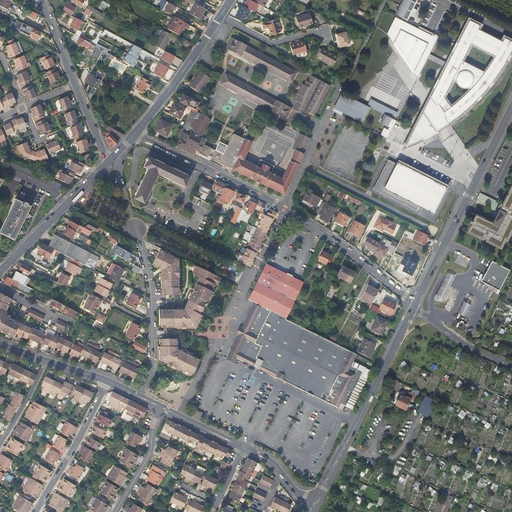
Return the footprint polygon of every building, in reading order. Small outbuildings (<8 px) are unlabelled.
[(7,9),(11,1),(10,0),(9,0),(0,0),(0,5),(0,6),(2,7),(7,9)] [(100,7),(107,10),(109,3),(103,0),(100,7)] [(408,22),(409,19),(411,17),(413,18),(417,11),(414,10),(418,0),(419,0),(422,2),(422,0),(405,0),(398,13),(397,16),(408,22)] [(62,10),(70,15),(74,7),(66,3),(62,10)] [(162,11),(170,15),(172,11),(174,7),(167,3),(162,11)] [(199,20),(205,9),(195,4),(189,15),(199,20)] [(31,10),(28,16),(35,19),(38,14),(31,10)] [(310,11),(298,15),(301,26),(306,25),(306,23),(313,21),(310,11)] [(84,27),(86,23),(75,18),(71,25),(75,26),(74,27),(78,29),(82,31),(84,27)] [(193,33),(195,29),(175,18),(173,22),(172,22),(170,26),(171,27),(169,30),(179,36),(183,28),(193,33)] [(419,65),(420,64),(426,53),(430,55),(439,38),(433,35),(432,37),(418,30),(396,18),(387,35),(398,51),(399,50),(401,54),(414,73),(413,74),(417,80),(423,68),(419,65)] [(268,23),(263,25),(264,29),(270,27),(271,30),(270,31),(271,35),(281,32),(277,19),(267,22),(268,23)] [(19,29),(22,23),(17,20),(14,27),(19,29)] [(450,126),(455,122),(466,113),(473,107),(482,98),(489,90),(499,77),(504,69),(511,55),(511,42),(508,40),(506,44),(477,29),(479,25),(470,21),(462,37),(462,38),(458,44),(454,53),(455,53),(450,67),(454,69),(451,77),(449,76),(446,76),(443,75),(442,76),(431,99),(435,106),(429,119),(424,112),(414,131),(428,138),(436,134),(438,133),(437,131),(449,124),(450,126)] [(24,33),(28,25),(22,23),(19,29),(19,30),(24,33)] [(32,29),(33,28),(28,25),(24,33),(31,36),(32,34),(30,33),(32,29)] [(419,28),(418,30),(432,37),(433,35),(419,28)] [(40,33),(32,29),(30,33),(32,34),(31,36),(37,39),(40,33)] [(163,50),(171,36),(162,31),(154,45),(163,50)] [(347,33),(337,35),(341,48),(350,45),(347,33)] [(98,58),(102,50),(80,37),(78,36),(76,40),(78,41),(77,43),(81,46),(81,44),(88,48),(88,49),(89,49),(90,48),(93,50),(92,52),(95,54),(94,56),(98,58)] [(289,79),(292,80),(297,72),(232,38),(228,46),(230,47),(229,49),(271,71),(272,69),(275,71),(274,73),(288,80),(289,79)] [(296,43),(291,45),(294,55),(307,51),(304,42),(297,44),(296,43)] [(10,58),(19,54),(14,43),(6,46),(10,58)] [(107,52),(109,49),(97,43),(96,46),(107,52)] [(135,67),(144,49),(133,43),(124,61),(135,67)] [(322,49),(319,54),(317,58),(333,66),(338,56),(334,54),(334,55),(327,51),(327,50),(322,48),(322,49)] [(112,59),(113,56),(102,50),(98,58),(93,68),(92,68),(88,74),(89,75),(86,82),(97,88),(101,80),(105,72),(103,71),(99,77),(100,77),(99,78),(94,76),(99,69),(100,69),(108,56),(112,59)] [(414,73),(401,54),(399,50),(398,51),(399,52),(413,74),(414,73)] [(165,51),(160,60),(170,65),(175,56),(165,51)] [(426,53),(420,64),(419,65),(423,68),(424,66),(430,55),(426,53)] [(455,53),(454,53),(443,75),(446,76),(449,76),(451,77),(454,69),(450,67),(455,53)] [(50,58),(48,55),(39,59),(40,62),(41,61),(45,69),(54,65),(51,57),(50,58)] [(16,68),(17,72),(31,66),(29,63),(26,64),(23,56),(14,59),(17,67),(16,68)] [(157,66),(153,73),(165,80),(172,69),(160,62),(157,66)] [(56,72),(54,69),(45,73),(46,76),(47,76),(51,83),(60,79),(57,71),(56,72)] [(19,87),(29,83),(28,80),(29,80),(25,71),(16,76),(19,83),(18,84),(19,87)] [(210,78),(201,71),(195,79),(193,82),(192,82),(189,85),(198,92),(199,92),(201,89),(202,89),(210,78)] [(226,74),(222,82),(225,84),(224,85),(238,93),(239,91),(242,93),(241,95),(283,117),(286,111),(289,112),(291,108),(226,74)] [(145,80),(136,75),(129,86),(138,91),(141,85),(142,85),(145,80)] [(299,103),(295,111),(306,116),(308,112),(314,115),(329,84),(310,75),(307,81),(305,80),(303,84),(301,83),(296,94),(298,95),(295,101),(297,102),(299,103)] [(26,100),(36,96),(33,89),(32,89),(30,86),(20,90),(22,93),(23,93),(26,100)] [(16,102),(12,92),(5,95),(5,96),(2,98),(7,107),(10,106),(9,105),(16,102)] [(343,93),(336,107),(362,121),(365,116),(366,116),(371,108),(343,93)] [(188,105),(188,107),(193,109),(195,110),(197,107),(189,103),(192,98),(184,94),(180,101),(188,105)] [(60,108),(61,112),(71,108),(70,105),(71,104),(67,96),(58,100),(61,108),(60,108)] [(435,106),(431,99),(424,112),(429,119),(435,106)] [(32,117),(33,120),(43,116),(42,113),(43,112),(39,104),(30,108),(33,116),(32,117)] [(184,109),(174,104),(170,113),(180,118),(184,109)] [(195,119),(196,118),(199,112),(195,110),(193,109),(189,115),(195,119)] [(66,122),(67,126),(77,122),(75,119),(77,118),(73,110),(72,111),(64,114),(67,122),(66,122)] [(211,119),(201,114),(198,119),(196,118),(195,119),(191,127),(193,128),(187,140),(181,137),(177,144),(184,148),(185,146),(195,151),(195,150),(198,145),(211,119)] [(391,128),(395,120),(386,115),(382,123),(390,127),(391,128)] [(12,120),(16,129),(19,128),(20,129),(26,127),(22,117),(16,120),(15,118),(12,120)] [(35,123),(36,127),(37,126),(41,134),(50,129),(47,122),(46,122),(44,119),(35,123)] [(3,125),(7,135),(13,132),(13,131),(16,129),(12,120),(9,121),(9,123),(3,125)] [(166,138),(172,126),(162,120),(156,131),(161,133),(160,134),(166,138)] [(397,121),(395,120),(391,128),(390,127),(388,130),(391,131),(397,121)] [(72,137),(73,140),(83,136),(82,133),(83,132),(79,124),(70,128),(73,136),(72,137)] [(450,126),(449,124),(437,131),(438,133),(438,134),(450,126)] [(121,139),(123,136),(111,127),(109,127),(107,130),(111,133),(111,134),(113,136),(115,134),(121,139)] [(388,139),(391,131),(388,130),(385,128),(381,135),(388,139)] [(418,143),(428,138),(414,131),(406,148),(413,145),(418,143)] [(303,154),(311,138),(300,133),(292,148),(296,150),(303,154)] [(202,147),(198,145),(195,150),(200,152),(199,154),(227,167),(228,166),(228,165),(231,166),(230,168),(233,169),(232,169),(284,194),(303,154),(296,150),(282,178),(274,175),(274,174),(273,173),(272,174),(270,173),(273,166),(260,159),(257,166),(243,160),(251,142),(234,134),(232,134),(223,154),(204,145),(202,147)] [(113,146),(117,142),(109,135),(107,138),(108,139),(107,140),(110,148),(112,146),(113,146)] [(78,151),(79,154),(89,150),(87,146),(89,146),(85,138),(84,139),(76,142),(79,150),(78,151)] [(45,144),(49,154),(62,148),(61,145),(59,146),(57,140),(56,140),(45,144)] [(24,156),(30,158),(33,151),(29,150),(26,142),(17,146),(20,154),(23,153),(24,156)] [(33,151),(30,158),(35,160),(38,159),(40,162),(48,159),(43,149),(36,152),(33,151)] [(143,167),(147,169),(146,171),(144,174),(145,175),(142,181),(141,181),(138,186),(137,186),(136,189),(137,190),(134,195),(134,196),(133,198),(143,203),(157,175),(185,186),(189,177),(186,175),(186,174),(181,172),(181,171),(178,169),(177,170),(172,167),(171,168),(162,164),(163,163),(160,162),(160,161),(157,159),(157,160),(154,159),(153,159),(148,157),(143,167)] [(83,167),(85,164),(75,159),(73,162),(71,161),(68,168),(78,173),(81,167),(83,167)] [(60,192),(64,185),(43,175),(26,167),(13,160),(10,167),(54,188),(54,189),(60,192)] [(389,160),(373,189),(416,212),(419,207),(434,214),(448,187),(447,186),(404,164),(399,161),(397,164),(389,160)] [(73,178),(74,174),(65,170),(63,173),(61,172),(57,178),(68,183),(71,177),(73,178)] [(221,182),(216,180),(212,188),(215,190),(217,185),(224,189),(226,184),(221,182)] [(208,194),(212,185),(205,182),(204,183),(202,182),(198,190),(208,194)] [(217,203),(216,206),(221,208),(223,203),(226,205),(229,199),(230,199),(233,192),(225,188),(222,196),(221,195),(217,203)] [(315,207),(315,206),(320,199),(311,194),(313,190),(309,188),(302,202),(306,204),(307,203),(315,207)] [(473,225),(470,232),(484,239),(485,238),(489,240),(488,241),(503,248),(507,239),(509,240),(511,234),(511,189),(510,192),(511,193),(510,196),(509,196),(502,211),(499,216),(503,221),(499,224),(498,223),(496,224),(478,215),(475,222),(473,221),(471,224),(473,225)] [(480,193),(478,197),(489,202),(491,207),(492,207),(489,202),(491,198),(480,193)] [(492,207),(491,207),(492,209),(494,210),(496,209),(499,202),(491,198),(489,202),(492,207)] [(15,200),(0,230),(0,233),(13,240),(29,206),(26,205),(27,203),(24,202),(23,203),(15,200)] [(244,205),(243,205),(243,206),(238,217),(240,218),(244,211),(251,214),(256,205),(248,201),(247,203),(245,206),(244,205)] [(323,204),(322,206),(318,213),(329,219),(335,208),(324,203),(323,204)] [(238,217),(243,206),(239,205),(234,215),(233,214),(230,221),(234,224),(238,217)] [(263,215),(260,221),(269,226),(272,219),(273,220),(275,216),(267,212),(267,213),(266,216),(263,215)] [(345,215),(343,214),(339,212),(335,221),(344,226),(349,217),(345,215)] [(382,230),(391,234),(395,227),(390,225),(387,223),(388,221),(378,216),(373,227),(380,231),(381,229),(382,230)] [(269,226),(260,221),(257,228),(266,232),(269,226)] [(70,222),(67,228),(81,236),(82,233),(80,232),(80,233),(76,231),(79,226),(70,222)] [(364,226),(360,224),(358,223),(354,222),(349,232),(358,237),(364,226)] [(98,228),(99,228),(98,230),(103,232),(104,230),(98,227),(93,225),(93,224),(93,225),(89,223),(87,227),(86,226),(84,228),(86,229),(89,231),(90,232),(91,229),(95,232),(98,228)] [(81,236),(67,228),(64,233),(72,238),(74,235),(75,236),(76,236),(90,244),(91,241),(85,238),(84,237),(81,236)] [(266,232),(257,228),(253,235),(263,239),(264,240),(267,233),(266,232)] [(426,240),(427,240),(429,237),(417,230),(412,240),(424,246),(426,240)] [(245,231),(242,238),(249,242),(252,234),(245,231)] [(118,238),(110,234),(109,237),(108,237),(111,239),(110,242),(111,243),(115,245),(118,238)] [(54,235),(48,246),(84,265),(90,254),(60,238),(54,235)] [(263,239),(253,235),(250,242),(253,243),(251,246),(258,250),(259,249),(260,246),(259,246),(263,239)] [(379,244),(367,237),(363,245),(367,247),(367,248),(374,253),(379,244)] [(379,244),(374,253),(383,257),(386,251),(391,253),(394,247),(390,245),(391,243),(387,241),(384,246),(379,244)] [(55,251),(42,244),(37,253),(49,259),(53,252),(55,252),(55,251)] [(118,245),(114,253),(128,261),(132,253),(118,245)] [(247,249),(243,255),(253,260),(256,253),(257,254),(258,250),(251,246),(250,250),(247,249)] [(169,252),(159,247),(151,263),(158,267),(158,268),(160,269),(160,287),(161,287),(162,294),(178,294),(177,258),(168,254),(169,252)] [(326,264),(330,256),(322,252),(318,261),(326,264)] [(408,260),(415,264),(417,264),(420,258),(411,254),(408,260)] [(243,255),(240,262),(250,267),(254,260),(253,260),(243,255)] [(405,259),(400,269),(410,274),(415,264),(408,260),(405,259)] [(60,268),(70,273),(74,265),(64,260),(60,267),(60,268)] [(505,280),(510,270),(492,261),(487,271),(505,280)] [(31,270),(18,263),(15,268),(19,271),(20,270),(29,274),(31,270)] [(220,278),(219,276),(195,265),(194,267),(191,273),(198,276),(183,308),(158,308),(158,325),(165,325),(166,327),(194,326),(200,314),(199,313),(205,300),(207,301),(211,290),(210,290),(214,283),(217,285),(220,278)] [(109,278),(117,282),(123,270),(115,266),(109,278)] [(249,301),(253,303),(255,304),(285,319),(292,306),(300,289),(301,286),(303,284),(265,266),(249,301)] [(336,273),(337,274),(337,276),(346,281),(351,270),(342,266),(338,272),(337,271),(336,273)] [(52,280),(60,285),(65,275),(57,271),(56,271),(52,280)] [(498,295),(505,280),(487,271),(482,282),(493,288),(492,289),(497,291),(496,293),(498,295)] [(12,275),(10,278),(26,286),(29,279),(16,272),(14,276),(12,275)] [(456,277),(448,273),(444,282),(448,285),(451,286),(456,277)] [(7,277),(4,283),(10,286),(11,284),(17,287),(18,285),(22,287),(21,289),(21,290),(25,292),(27,287),(26,286),(10,278),(7,277)] [(106,298),(109,292),(107,291),(111,284),(100,279),(94,292),(106,298)] [(448,285),(444,282),(435,299),(443,303),(451,286),(448,285)] [(371,304),(378,291),(368,285),(361,298),(371,304)] [(0,330),(12,336),(14,333),(19,323),(17,322),(17,321),(10,317),(9,318),(8,318),(6,317),(6,315),(7,314),(6,310),(5,311),(4,309),(5,307),(8,306),(10,300),(9,299),(10,297),(0,291),(0,330)] [(131,294),(125,304),(134,309),(137,304),(137,303),(139,298),(131,294)] [(100,305),(102,300),(90,295),(83,309),(93,314),(98,304),(100,305)] [(396,305),(384,299),(380,309),(391,315),(393,311),(393,310),(396,305)] [(60,307),(64,309),(65,306),(56,302),(53,300),(50,305),(54,306),(53,308),(56,309),(57,308),(59,309),(60,307)] [(471,305),(464,301),(458,313),(466,317),(471,305)] [(253,303),(241,327),(243,328),(255,304),(253,303)] [(244,338),(239,335),(232,349),(270,368),(269,370),(269,371),(269,372),(273,374),(275,375),(331,404),(337,406),(339,402),(351,407),(369,370),(349,361),(353,353),(347,350),(335,344),(334,344),(327,340),(319,336),(297,325),(296,324),(285,319),(255,304),(243,328),(248,331),(244,338)] [(78,318),(80,314),(77,312),(65,306),(64,309),(67,311),(66,314),(71,317),(72,315),(78,318)] [(41,322),(44,316),(30,310),(28,316),(30,316),(35,319),(41,322)] [(99,315),(96,320),(103,323),(105,318),(99,315)] [(387,322),(377,317),(371,330),(380,335),(387,322)] [(63,330),(66,324),(58,320),(55,326),(57,327),(63,330)] [(14,333),(20,336),(25,326),(19,323),(14,333)] [(131,323),(125,337),(130,339),(133,341),(140,327),(131,323)] [(26,339),(26,338),(31,329),(25,326),(20,336),(26,339)] [(235,333),(237,334),(239,335),(244,338),(248,331),(243,328),(241,327),(238,326),(235,333)] [(26,338),(32,340),(37,330),(31,327),(31,329),(26,338)] [(32,340),(38,343),(41,338),(43,333),(37,330),(32,340)] [(42,343),(48,345),(53,335),(47,332),(42,343)] [(232,344),(226,357),(226,358),(232,362),(235,356),(242,359),(269,372),(269,371),(269,370),(270,368),(232,349),(239,335),(237,334),(232,344)] [(54,348),(54,347),(59,338),(53,335),(48,345),(54,348)] [(54,347),(60,349),(65,339),(59,336),(59,338),(54,347)] [(192,373),(199,359),(176,348),(176,338),(160,338),(160,345),(159,345),(159,359),(184,372),(185,370),(192,373)] [(60,349),(66,352),(71,342),(65,339),(60,349)] [(139,351),(142,345),(133,341),(130,339),(127,345),(139,351)] [(356,351),(367,356),(371,346),(370,345),(371,343),(363,339),(356,351)] [(77,357),(79,353),(83,344),(78,341),(76,345),(73,343),(69,352),(77,357)] [(79,353),(88,357),(94,345),(88,342),(87,346),(83,344),(79,353)] [(371,346),(367,356),(369,357),(375,344),(371,343),(370,345),(371,346)] [(94,345),(88,357),(96,362),(101,353),(97,351),(99,348),(94,345)] [(108,365),(114,352),(108,350),(106,353),(104,352),(99,361),(108,365)] [(119,355),(114,352),(108,365),(116,369),(121,360),(118,358),(119,355)] [(127,374),(134,362),(127,359),(126,362),(123,361),(119,370),(127,374)] [(7,371),(10,365),(4,362),(0,369),(0,372),(5,375),(7,371)] [(136,378),(140,369),(137,368),(139,364),(134,362),(127,374),(136,378)] [(14,377),(19,367),(14,364),(9,374),(14,377)] [(20,380),(25,370),(19,367),(14,377),(20,380)] [(26,383),(31,373),(25,370),(20,380),(26,383)] [(37,376),(31,373),(26,383),(32,386),(37,376)] [(42,390),(47,393),(53,381),(45,376),(40,385),(43,387),(42,390)] [(456,386),(461,388),(464,382),(459,380),(456,386)] [(53,381),(47,393),(53,396),(55,392),(58,394),(62,385),(58,383),(53,381)] [(62,385),(58,394),(63,396),(65,393),(68,394),(72,386),(64,381),(62,385)] [(84,389),(75,385),(71,393),(74,395),(72,398),(78,401),(84,389)] [(92,393),(84,389),(78,401),(83,404),(85,400),(88,402),(92,393)] [(121,395),(112,391),(108,400),(110,401),(109,405),(115,407),(121,395)] [(24,396),(20,394),(16,392),(10,405),(17,409),(18,409),(24,396)] [(121,395),(115,407),(120,410),(122,407),(125,408),(129,399),(121,395)] [(412,399),(402,395),(397,404),(407,409),(412,399)] [(418,412),(429,417),(437,400),(426,395),(418,412)] [(129,399),(125,408),(128,409),(126,413),(132,416),(138,404),(130,400),(129,399)] [(30,406),(26,412),(27,412),(26,415),(24,418),(36,425),(43,413),(45,409),(33,403),(31,406),(30,406)] [(138,404),(132,416),(137,419),(139,415),(142,416),(146,408),(138,404)] [(11,421),(17,409),(10,405),(9,405),(3,418),(11,421)] [(463,418),(467,413),(462,410),(459,415),(463,418)] [(98,414),(95,421),(108,427),(110,421),(104,418),(107,412),(105,411),(102,417),(98,414)] [(472,420),(477,423),(481,418),(475,415),(472,420)] [(166,419),(163,426),(166,428),(165,430),(172,433),(177,424),(166,419)] [(65,422),(59,432),(67,437),(69,434),(70,431),(72,432),(73,433),(76,428),(65,422)] [(177,424),(172,433),(179,437),(184,426),(177,423),(177,424)] [(16,428),(13,435),(26,442),(33,430),(21,424),(19,427),(17,429),(16,428)] [(92,426),(89,432),(95,435),(102,438),(105,432),(99,429),(96,428),(92,426)] [(184,426),(179,437),(186,440),(190,431),(191,430),(184,426)] [(125,443),(134,447),(136,443),(137,441),(139,442),(140,442),(142,437),(131,431),(125,443)] [(190,431),(186,440),(193,443),(194,440),(197,442),(201,435),(197,433),(197,434),(190,431)] [(58,435),(51,446),(62,453),(65,448),(63,446),(64,444),(66,440),(58,435)] [(201,435),(197,442),(196,446),(199,448),(200,447),(206,450),(211,441),(204,437),(205,436),(201,435)] [(87,436),(83,442),(96,450),(99,444),(93,440),(91,439),(87,436)] [(11,443),(6,451),(16,456),(23,445),(11,438),(9,442),(11,443)] [(206,450),(213,453),(217,444),(218,443),(214,441),(211,440),(211,441),(206,450)] [(225,455),(228,448),(225,446),(224,447),(217,444),(213,453),(220,456),(221,454),(225,456),(225,455)] [(82,452),(80,454),(78,458),(86,462),(93,452),(82,445),(79,450),(80,450),(82,452)] [(161,449),(160,452),(172,458),(174,454),(175,455),(177,450),(166,445),(164,450),(161,449)] [(474,453),(479,456),(483,451),(478,447),(474,453)] [(131,467),(133,463),(131,461),(136,454),(126,448),(119,459),(131,467)] [(51,465),(53,461),(55,459),(57,460),(58,460),(61,455),(50,449),(43,460),(51,465)] [(172,458),(160,452),(158,456),(160,457),(158,462),(169,466),(171,462),(170,462),(172,458)] [(0,462),(0,468),(5,472),(12,461),(1,454),(0,456),(0,460),(1,461),(0,462)] [(489,460),(497,462),(499,456),(490,454),(489,460)] [(254,469),(257,462),(248,458),(244,464),(254,469)] [(258,471),(262,464),(257,462),(254,469),(258,471)] [(72,469),(70,468),(69,468),(66,473),(77,479),(84,468),(75,463),(73,467),(72,469)] [(183,464),(179,472),(183,473),(182,475),(187,477),(185,479),(189,481),(195,469),(191,467),(191,466),(187,464),(186,465),(184,463),(183,464)] [(250,475),(254,469),(244,464),(241,471),(250,475)] [(451,471),(457,474),(460,467),(454,464),(451,471)] [(31,476),(42,482),(46,475),(48,476),(50,472),(38,465),(31,476)] [(114,465),(107,478),(120,485),(124,479),(123,478),(124,476),(126,473),(114,465)] [(149,473),(146,479),(155,485),(163,471),(154,465),(149,473)] [(195,469),(189,481),(193,483),(194,480),(198,482),(203,471),(199,469),(198,471),(195,469)] [(248,481),(250,475),(241,471),(240,470),(237,476),(248,481)] [(467,471),(463,477),(469,481),(473,474),(467,471)] [(206,473),(201,484),(206,486),(206,484),(209,486),(213,488),(217,478),(206,473)] [(237,476),(234,483),(244,488),(248,481),(237,476)] [(482,477),(477,484),(482,487),(487,480),(482,477)] [(43,486),(30,478),(22,490),(34,497),(36,494),(38,492),(39,493),(43,486)] [(63,478),(61,482),(63,483),(58,491),(68,496),(75,485),(63,478)] [(106,481),(100,492),(108,497),(108,498),(108,497),(110,498),(114,490),(116,492),(118,488),(106,481)] [(494,482),(491,490),(496,492),(499,484),(494,482)] [(142,486),(139,490),(151,496),(153,493),(154,493),(156,489),(146,483),(144,487),(142,486)] [(231,490),(232,490),(241,495),(244,488),(234,483),(231,490)] [(151,496),(139,490),(137,493),(140,495),(137,499),(147,504),(150,501),(149,500),(151,496)] [(232,490),(228,497),(238,501),(241,495),(232,490)] [(183,495),(179,493),(175,491),(170,500),(179,504),(178,506),(181,508),(187,495),(184,493),(183,495)] [(60,511),(68,500),(54,492),(51,499),(52,499),(50,502),(48,505),(60,511)] [(279,507),(285,495),(282,493),(280,495),(276,493),(271,504),(275,506),(276,505),(279,507)] [(107,500),(98,495),(96,498),(105,503),(107,500)] [(288,496),(285,495),(279,507),(283,508),(282,509),(287,511),(292,501),(288,499),(288,496)] [(18,511),(25,511),(26,511),(27,509),(28,510),(32,504),(19,496),(12,508),(18,511)] [(96,498),(90,509),(94,511),(103,511),(102,511),(107,504),(105,503),(96,498)] [(201,511),(205,505),(200,503),(196,501),(197,500),(193,498),(187,511),(189,511),(190,511),(191,510),(194,511),(201,511)] [(133,503),(130,508),(128,511),(127,510),(125,511),(139,511),(142,508),(133,503)]
